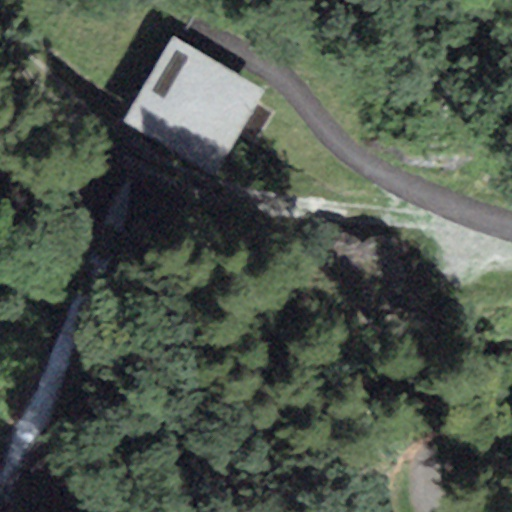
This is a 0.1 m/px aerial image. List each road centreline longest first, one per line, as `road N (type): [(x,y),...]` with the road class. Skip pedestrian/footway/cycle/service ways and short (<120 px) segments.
road 1 (track): [(0,39),(84,111),(202,174),(349,215),(511,238)]
road 2 (track): [(181,20),(240,46),(360,166),(511,235)]
road 3 (track): [(511,420),(469,431),(441,452),(424,477),(429,511)]
